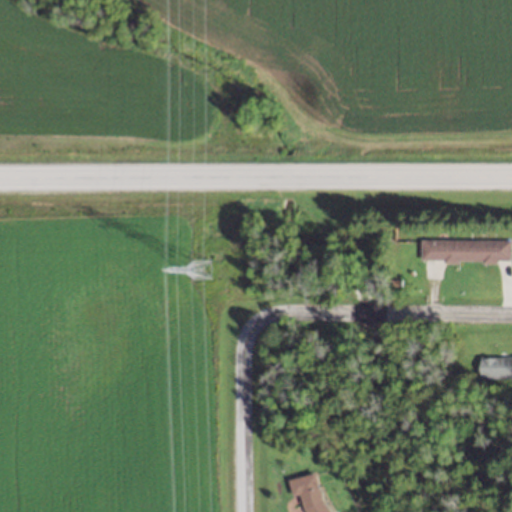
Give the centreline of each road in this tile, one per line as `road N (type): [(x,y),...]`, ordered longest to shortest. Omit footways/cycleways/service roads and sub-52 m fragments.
road 1 (secondary): [(0,178),(511,176)]
road 2 (residential): [(511,315),(280,316),(261,324),(245,346),(245,511)]
